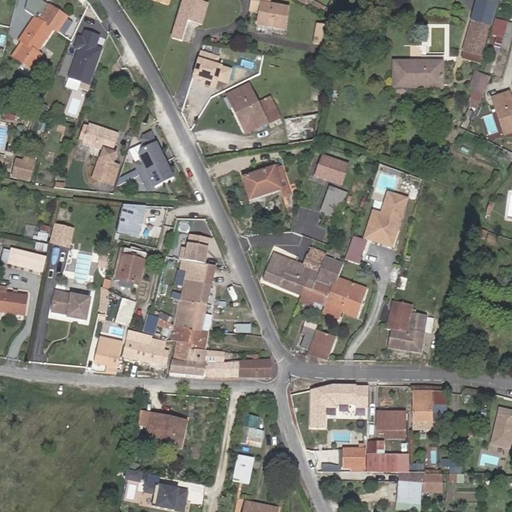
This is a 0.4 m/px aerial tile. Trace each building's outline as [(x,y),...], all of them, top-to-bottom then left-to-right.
[(38,18),(47,5),(40,0),(27,0),(26,9),(37,17),(38,18)] [(200,23),(206,3),(196,0),(184,0),(172,37),(180,39),(187,19),(200,23)] [(261,11),(263,2),(270,3),(270,0),(252,0),(251,10),(261,11)] [(483,64),(496,0),(475,0),(463,60),(483,64)] [(335,20),(343,7),(332,1),(325,13),(335,20)] [(261,11),(259,22),(287,27),(289,6),(270,3),(263,2),(261,11)] [(312,6),(323,12),(326,7),(315,2),(312,6)] [(38,53),(54,30),(60,13),(47,5),(38,18),(37,17),(20,41),(22,42),(25,44),(15,58),(32,70),(41,55),(38,53)] [(60,13),(54,30),(58,32),(67,18),(60,13)] [(510,43),(511,33),(511,23),(494,19),(490,38),(510,43)] [(320,43),(323,31),(312,29),(310,41),(320,43)] [(330,45),(330,43),(332,31),(323,29),(323,31),(320,43),(330,45)] [(100,39),(86,34),(83,41),(79,39),(76,49),(80,51),(70,79),(91,86),(101,58),(94,55),(100,39)] [(12,56),(15,58),(25,44),(22,42),(12,56)] [(443,63),(395,62),(395,85),(442,85),(443,63)] [(481,96),(489,78),(477,72),(469,90),(481,96)] [(237,115),(242,125),(264,116),(267,123),(280,116),(271,99),(259,105),(247,81),(241,84),(243,88),(232,94),(242,112),(237,115)] [(511,103),(510,98),(509,93),(501,95),(503,103),(499,104),(501,113),(497,114),(499,123),(508,120),(511,134),(511,133),(511,103)] [(228,96),(237,115),(242,112),(232,94),(228,96)] [(492,98),(497,114),(501,113),(499,104),(503,103),(501,95),(492,98)] [(66,105),(54,102),(53,109),(64,112),(66,105)] [(463,119),(470,122),(475,113),(468,110),(463,119)] [(264,116),(242,125),(246,133),(267,123),(264,116)] [(40,135),(40,117),(30,117),(30,135),(40,135)] [(503,136),(511,134),(508,120),(499,123),(503,136)] [(85,143),(99,148),(105,132),(90,127),(85,143)] [(105,132),(99,148),(104,150),(95,179),(109,184),(113,172),(117,174),(119,166),(111,164),(115,154),(111,152),(118,136),(105,132)] [(173,178),(150,132),(143,136),(141,141),(145,148),(141,150),(139,157),(141,161),(134,164),(137,169),(139,175),(148,191),(173,178)] [(29,160),(18,158),(13,175),(30,179),(34,162),(29,160)] [(341,184),(347,166),(323,158),(317,175),(341,184)] [(118,179),(116,187),(139,175),(137,169),(118,179)] [(244,178),(251,201),(282,191),(275,169),(244,178)] [(321,211),(339,218),(347,194),(330,188),(321,211)] [(408,199),(389,194),(383,215),(381,214),(377,227),(371,225),(367,239),(394,247),(408,199)] [(137,233),(144,206),(124,205),(118,228),(137,233)] [(377,227),(381,214),(375,213),(371,225),(377,227)] [(347,218),(342,216),(337,227),(343,229),(347,218)] [(75,233),(56,228),(51,246),(70,251),(75,233)] [(204,264),(208,238),(189,235),(188,243),(184,242),(181,259),(204,264)] [(362,255),(366,241),(354,237),(349,251),(362,255)] [(36,242),(35,250),(47,252),(48,244),(36,242)] [(3,262),(8,264),(11,251),(6,249),(3,262)] [(146,255),(126,249),(118,280),(139,285),(146,255)] [(11,251),(8,264),(32,270),(35,255),(11,250),(11,251)] [(265,280),(302,294),(307,280),(317,283),(325,261),(308,255),(305,265),(274,254),(265,280)] [(40,271),(43,256),(35,255),(32,270),(40,271)] [(105,271),(107,260),(100,259),(98,270),(105,271)] [(206,306),(214,266),(204,264),(181,259),(176,278),(184,280),(180,300),(206,306)] [(301,297),(315,302),(325,306),(332,288),(335,289),(339,278),(330,275),(334,264),(325,261),(317,283),(307,280),(302,294),(301,297)] [(398,289),(404,290),(410,264),(404,262),(398,289)] [(339,278),(343,268),(334,264),(330,275),(339,278)] [(357,317),(367,289),(339,278),(335,289),(332,288),(325,306),(341,311),(357,317)] [(104,286),(103,285),(102,303),(101,310),(108,311),(109,307),(110,290),(104,286)] [(0,292),(0,311),(25,316),(27,296),(0,292)] [(89,300),(55,293),(51,311),(67,315),(67,318),(84,321),(89,300)] [(301,297),(299,302),(313,307),(315,302),(301,297)] [(117,322),(125,324),(128,312),(132,313),(135,302),(122,299),(117,322)] [(180,300),(175,326),(201,332),(204,316),(206,306),(180,300)] [(411,306),(394,303),(389,328),(394,329),(390,347),(420,353),(423,334),(426,320),(427,317),(410,314),(411,306)] [(325,306),(323,313),(338,319),(341,311),(325,306)] [(211,318),(204,316),(201,332),(208,332),(211,318)] [(175,326),(160,318),(158,323),(174,331),(175,326)] [(426,320),(423,334),(431,336),(434,322),(426,320)] [(201,332),(175,326),(174,331),(173,341),(178,342),(175,361),(187,362),(190,349),(198,350),(201,332)] [(300,348),(308,351),(315,331),(307,328),(300,348)] [(317,331),(309,354),(327,361),(328,360),(336,338),(317,331)] [(147,360),(152,337),(130,332),(125,355),(147,360)] [(208,332),(201,332),(198,350),(205,351),(208,332)] [(156,338),(152,337),(147,360),(166,365),(169,352),(165,351),(167,343),(156,340),(156,338)] [(187,362),(175,361),(173,372),(204,376),(206,363),(208,351),(205,351),(198,350),(190,349),(187,362)] [(116,375),(116,374),(119,355),(112,354),(98,351),(95,364),(107,367),(106,374),(116,375)] [(271,361),(270,361),(265,361),(241,362),(240,377),(271,378),(271,361)] [(241,362),(206,363),(204,376),(240,377),(241,362)] [(329,386),(295,395),(302,417),(334,410),(332,399),(329,386)] [(332,386),(329,386),(332,399),(345,397),(344,386),(332,386)] [(359,397),(358,387),(344,386),(345,397),(359,397)] [(367,408),(368,387),(359,387),(359,408),(367,408)] [(433,415),(433,405),(433,393),(415,393),(416,424),(436,423),(437,423),(438,415),(433,415)] [(433,393),(433,405),(447,405),(447,394),(433,393)] [(447,415),(447,405),(433,405),(433,415),(438,415),(447,415)] [(510,448),(511,441),(511,411),(500,409),(492,444),(510,448)] [(378,434),(406,433),(406,413),(377,414),(378,434)] [(152,428),(155,416),(144,414),(142,426),(152,428)] [(259,430),(262,418),(244,415),(239,443),(247,445),(249,437),(263,440),(265,431),(259,430)] [(178,437),(177,443),(177,446),(183,447),(188,423),(155,416),(152,428),(150,437),(163,440),(165,434),(178,437)] [(437,431),(436,423),(416,424),(416,431),(437,431)] [(163,440),(177,443),(178,437),(165,434),(163,440)] [(262,447),(263,440),(249,437),(247,445),(262,447)] [(396,477),(395,457),(383,458),(383,454),(376,454),(376,443),(366,443),(366,451),(367,470),(367,478),(396,477)] [(367,470),(366,451),(338,450),(338,469),(367,470)] [(249,484),(254,457),(239,454),(234,481),(249,484)] [(405,457),(395,457),(396,477),(400,477),(406,477),(405,457)] [(443,460),(443,470),(454,469),(454,459),(443,460)] [(142,475),(128,473),(126,482),(141,485),(142,475)] [(460,483),(460,475),(449,475),(449,483),(460,483)] [(443,494),(443,476),(423,477),(422,487),(421,493),(443,494)] [(422,487),(423,477),(406,477),(400,477),(400,486),(422,487)] [(170,511),(182,511),(186,493),(144,486),(143,494),(153,496),(150,508),(170,511)] [(397,505),(420,506),(421,493),(422,487),(400,486),(397,486),(397,505)] [(261,511),(263,506),(247,503),(244,511),(261,511)]
